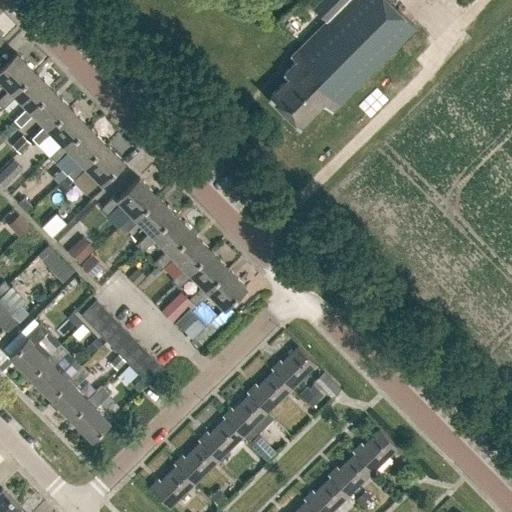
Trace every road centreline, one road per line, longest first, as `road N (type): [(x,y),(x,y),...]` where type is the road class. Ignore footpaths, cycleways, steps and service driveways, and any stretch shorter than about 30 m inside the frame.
road 1 (residential): [(298,291),(12,0)]
road 2 (residential): [(77,509),(298,291)]
road 3 (residential): [(511,508),(298,291)]
